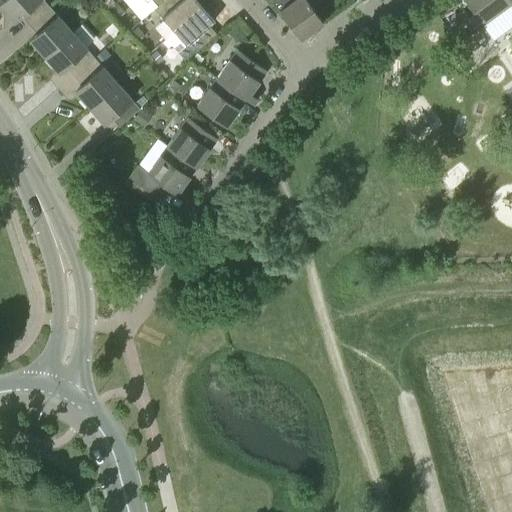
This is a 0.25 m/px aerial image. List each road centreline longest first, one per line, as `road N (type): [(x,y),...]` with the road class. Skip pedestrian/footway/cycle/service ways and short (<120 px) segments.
road 1 (tertiary): [(54,393),(72,297),(43,208),(0,127)]
road 2 (residential): [(197,214),(301,66)]
road 3 (tertiary): [(129,511),(100,428),(54,393)]
